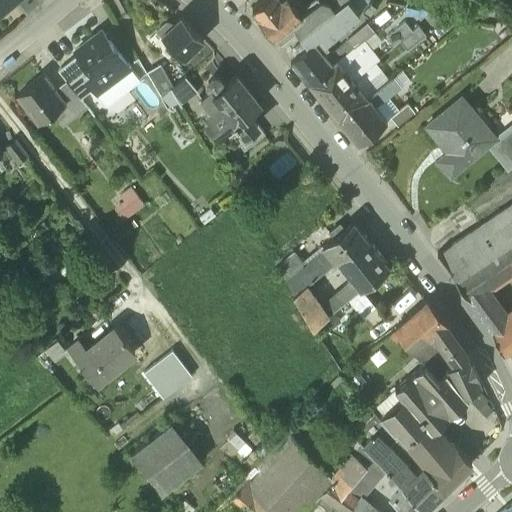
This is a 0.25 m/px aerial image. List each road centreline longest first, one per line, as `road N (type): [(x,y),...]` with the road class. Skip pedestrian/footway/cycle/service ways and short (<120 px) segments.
road 1 (tertiary): [(201,0),(469,320),(511,403)]
road 2 (residential): [(0,109),(200,367)]
